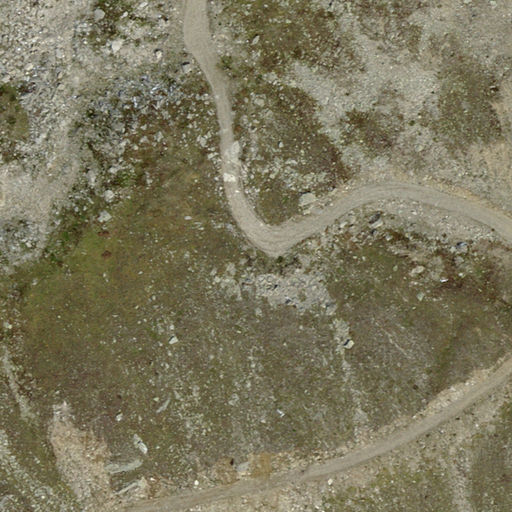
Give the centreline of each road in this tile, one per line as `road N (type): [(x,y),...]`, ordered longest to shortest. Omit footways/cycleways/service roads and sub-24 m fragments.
road 1 (track): [(202,0),(251,232),(279,239),(395,181),(497,216),(511,230)]
road 2 (track): [(511,359),(463,404),(321,470),(135,511)]
